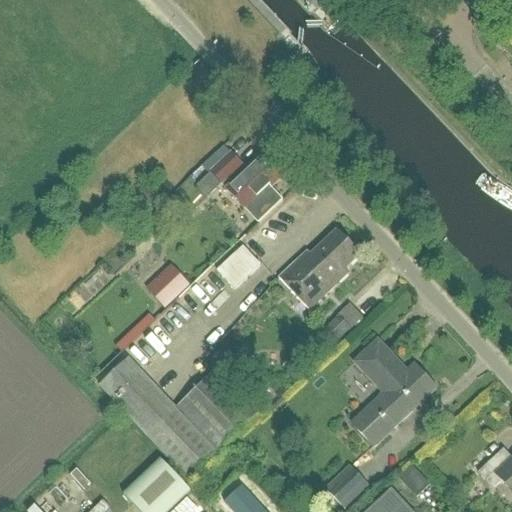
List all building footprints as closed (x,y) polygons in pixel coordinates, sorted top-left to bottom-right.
[(222,187),(242,167),(231,156),(211,175),(222,187)] [(247,213),(249,210),(261,222),(259,224),(260,225),(283,202),(271,190),(283,178),(263,157),(227,192),(247,213)] [(211,175),(197,188),(209,200),(222,187),(211,175)] [(139,224),(160,205),(149,193),(128,213),(139,224)] [(360,258),(336,233),(311,258),(307,255),(280,280),(310,312),(349,275),(346,272),(360,258)] [(230,293),(256,266),(235,246),(209,273),(230,293)] [(165,311),(177,299),(160,280),(147,292),(165,311)] [(332,348),(350,331),(338,319),(320,336),(332,348)] [(408,375),(378,344),(355,365),(385,397),(352,427),(374,450),(437,391),(415,368),(408,375)] [(223,378),(239,363),(225,348),(209,363),(223,378)] [(309,374),(323,361),(313,351),(299,364),(309,374)] [(177,411),(129,361),(99,389),(188,483),(253,420),(257,417),(237,395),(216,373),(177,411)] [(511,463),(509,466),(499,456),(479,475),(495,491),(503,483),(511,492),(511,463)] [(123,497),(136,511),(171,511),(191,494),(161,462),(123,497)] [(345,511),(368,489),(350,470),(327,492),(345,511)] [(417,499),(429,488),(412,470),(400,481),(417,499)] [(263,511),(242,489),(225,506),(230,511),(263,511)] [(410,511),(392,492),(369,511),(410,511)] [(103,511),(105,511),(96,502),(85,511),(103,511)]
